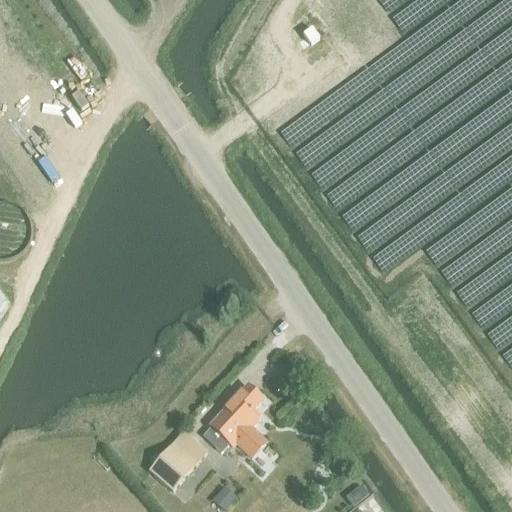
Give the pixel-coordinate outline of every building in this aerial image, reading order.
[(0,322),(9,308),(0,296),(0,322)] [(246,388),(209,428),(233,449),(237,445),(245,453),(257,440),(249,432),(257,423),(256,422),(260,418),(253,412),(262,402),(246,388)] [(206,455),(195,444),(183,434),(169,449),(148,473),(172,494),(206,455)] [(361,489),(346,501),(353,510),(368,498),(361,489)] [(223,490),(212,502),(223,511),(225,511),(235,501),(223,490)] [(65,511),(57,500),(39,511),(65,511)]
